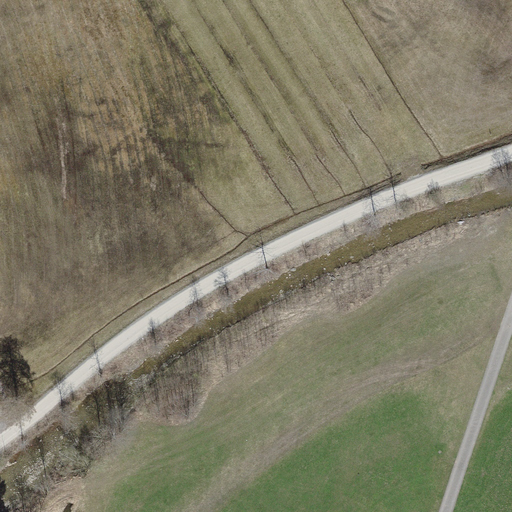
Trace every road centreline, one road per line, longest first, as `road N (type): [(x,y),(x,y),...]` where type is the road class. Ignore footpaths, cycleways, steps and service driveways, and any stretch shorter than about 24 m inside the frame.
road 1 (track): [(511,152),(371,198),(177,300),(0,427)]
road 2 (track): [(447,511),(511,319)]
